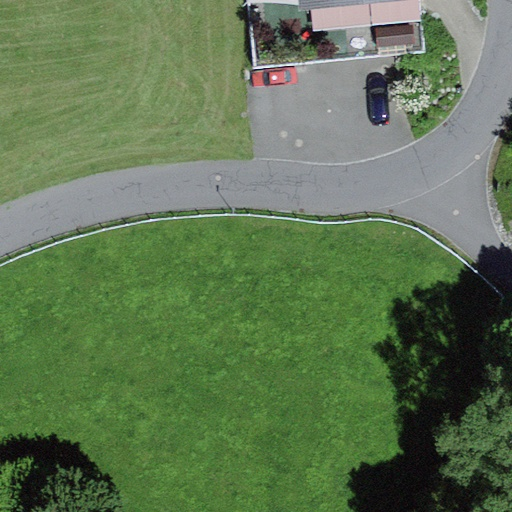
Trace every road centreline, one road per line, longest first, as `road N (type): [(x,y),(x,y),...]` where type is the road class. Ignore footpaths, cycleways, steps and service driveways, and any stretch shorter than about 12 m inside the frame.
road 1 (residential): [(0,230),(135,191),(231,184),(348,190),(424,169)]
road 2 (residential): [(424,169),(486,108),(511,17)]
road 3 (residential): [(511,264),(424,169)]
